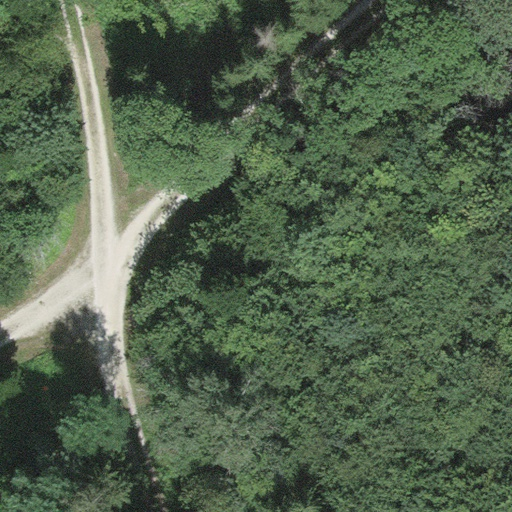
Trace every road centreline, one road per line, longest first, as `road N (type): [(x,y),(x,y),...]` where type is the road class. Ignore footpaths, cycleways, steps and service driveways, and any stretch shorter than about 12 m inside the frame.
road 1 (track): [(100,272),(382,0)]
road 2 (track): [(100,272),(79,22)]
road 3 (track): [(115,399),(100,272)]
road 4 (track): [(162,511),(115,399)]
